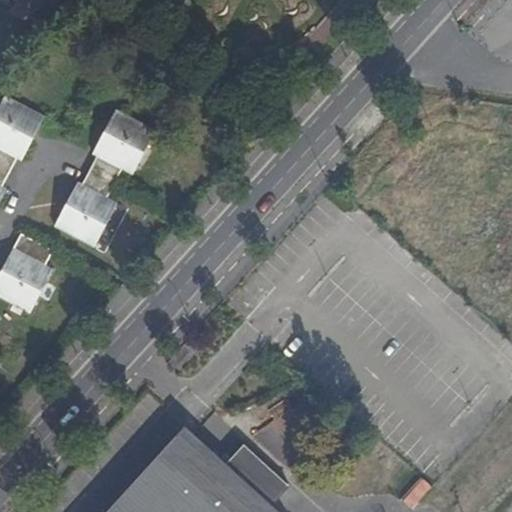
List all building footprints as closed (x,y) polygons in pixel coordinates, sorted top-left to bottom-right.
[(39,13),(53,0),(20,0),(18,2),(39,13)] [(0,207),(9,191),(3,187),(20,156),(25,159),(34,142),(28,140),(32,129),(38,133),(48,115),(8,93),(0,107),(0,207)] [(122,106),(113,122),(121,126),(117,135),(108,130),(98,146),(105,151),(88,183),(81,181),(71,201),(79,206),(74,214),(66,209),(61,218),(103,241),(122,204),(110,197),(128,163),(140,169),(162,128),(122,106)] [(121,126),(113,122),(108,130),(117,135),(121,126)] [(34,142),(38,133),(32,129),(28,140),(34,142)] [(71,201),(66,209),(74,214),(79,206),(71,201)] [(25,230),(8,262),(17,266),(13,275),(4,269),(0,277),(0,288),(36,306),(57,268),(50,264),(59,247),(25,230)] [(17,266),(8,262),(4,269),(13,275),(17,266)] [(277,511),(271,506),(288,487),(243,445),(226,465),(184,427),(106,511),(277,511)]
